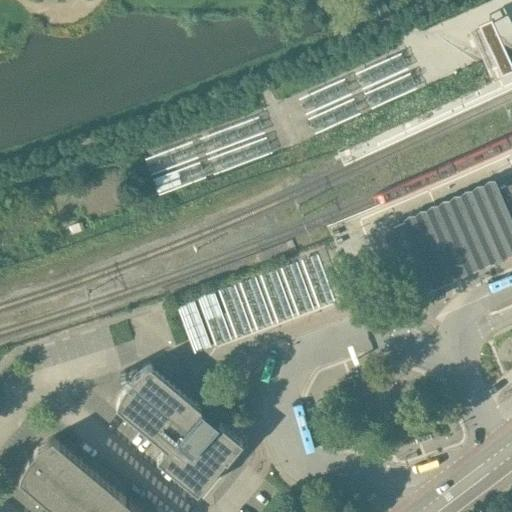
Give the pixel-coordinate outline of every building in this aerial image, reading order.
[(404,218),(405,221),(411,218),(415,226),(500,189),(495,179),(404,218)] [(386,238),(404,281),(427,271),(466,254),(467,258),(511,238),(511,183),(500,189),(415,226),(411,218),(405,221),(394,226),(397,233),(386,238)] [(466,254),(427,271),(433,286),(511,251),(511,238),(467,258),(466,254)] [(194,399),(191,391),(178,354),(152,364),(150,362),(146,364),(142,366),(139,369),(136,371),(132,374),(130,377),(127,380),(124,384),(122,387),(120,391),(118,395),(117,399),(116,403),(165,445),(156,456),(197,490),(227,455),(228,452),(226,433),(230,429),(223,424),(224,424),(194,399)] [(354,380),(352,374),(338,379),(340,385),(354,380)] [(421,393),(422,387),(408,382),(406,388),(421,393)] [(327,400),(322,402),(326,417),(332,415),(327,400)] [(436,405),(430,408),(437,422),(442,419),(436,405)] [(356,437),(357,431),(342,428),(341,434),(356,437)] [(431,437),(429,431),(415,436),(417,442),(431,437)] [(143,511),(52,436),(48,438),(45,440),(41,443),(38,445),(35,448),(32,451),(29,454),(27,458),(24,461),(22,465),(21,469),(19,473),(18,477),(59,511),(143,511)]
